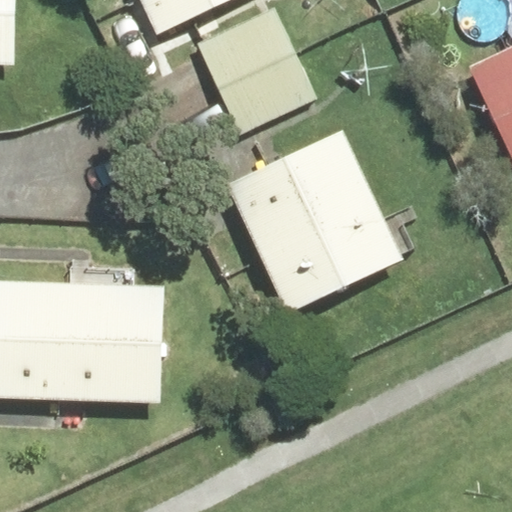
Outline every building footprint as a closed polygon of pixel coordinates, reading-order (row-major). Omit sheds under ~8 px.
[(0,0),(0,62),(20,64),(22,0),(0,0)] [(147,0),(162,33),(236,0),(147,0)] [(329,97),(281,15),(206,58),(253,141),(329,97)] [(511,48),(473,67),(511,149),(511,48)] [(354,126),(232,181),(293,314),(415,259),(354,126)] [(0,279),(0,392),(163,399),(167,286),(0,279)]
